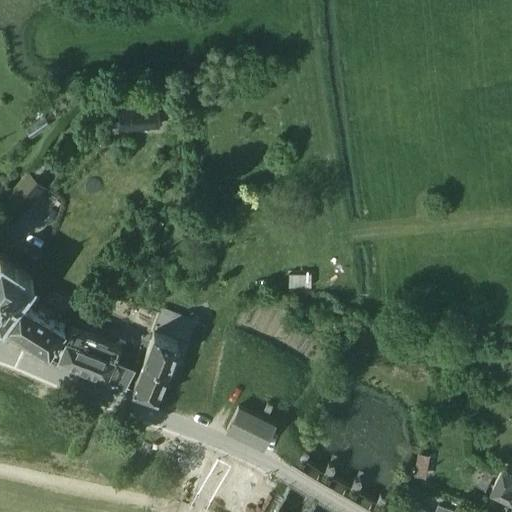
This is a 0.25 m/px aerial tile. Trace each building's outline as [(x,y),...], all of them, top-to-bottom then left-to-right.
[(147,106),(120,108),(121,128),(149,127),(147,106)] [(11,192),(3,201),(19,214),(27,205),(11,192)] [(0,256),(0,328),(1,329),(2,327),(19,300),(34,277),(0,256)] [(312,273),(292,272),(292,285),(312,285),(312,273)] [(65,327),(19,300),(2,327),(49,355),(48,356),(54,359),(64,337),(60,336),(65,327)] [(165,329),(184,333),(187,317),(168,313),(165,329)] [(124,387),(133,366),(115,359),(120,345),(82,329),(76,342),(64,337),(54,359),(56,360),(58,361),(59,365),(67,368),(71,366),(106,381),(107,380),(124,387)] [(156,399),(176,342),(152,334),(131,390),(156,399)] [(134,356),(138,343),(127,340),(122,352),(134,356)] [(271,414),(276,403),(265,398),(259,409),(271,414)] [(274,423),(238,405),(226,429),(263,446),(274,423)] [(428,473),(429,454),(421,453),(419,472),(428,473)] [(290,495),(290,494),(301,476),(304,470),(303,470),(304,468),(305,468),(310,460),(306,458),(287,491),(275,511),(280,511),(283,508),(281,507),(288,494),(290,495)] [(311,508),(308,511),(312,511),(314,509),(316,510),(327,491),(330,485),(329,485),(330,483),(331,483),(336,476),(336,474),(335,473),(332,471),(330,471),(328,472),(324,479),(326,480),(325,482),(323,481),(320,487),(309,506),(311,508)] [(511,508),(511,490),(508,489),(511,480),(511,477),(499,471),(487,496),(511,508)] [(349,511),(353,506),(357,500),(355,500),(356,498),(358,499),(362,491),(362,490),(361,488),(358,487),(356,487),(355,487),(351,494),(352,495),(351,497),(350,496),(347,502),(341,511),(349,511)] [(380,511),(385,503),(381,501),(377,509),(378,510),(377,511),(376,511),(375,511),(380,511)]
